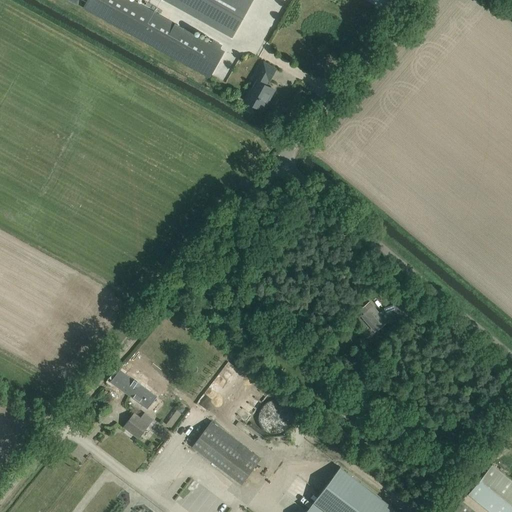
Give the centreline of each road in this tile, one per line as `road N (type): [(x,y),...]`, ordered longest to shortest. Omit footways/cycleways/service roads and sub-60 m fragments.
road 1 (tertiary): [(0,502),(280,150)]
road 2 (unclassified): [(511,345),(280,150)]
road 3 (tertiary): [(280,150),(414,0)]
